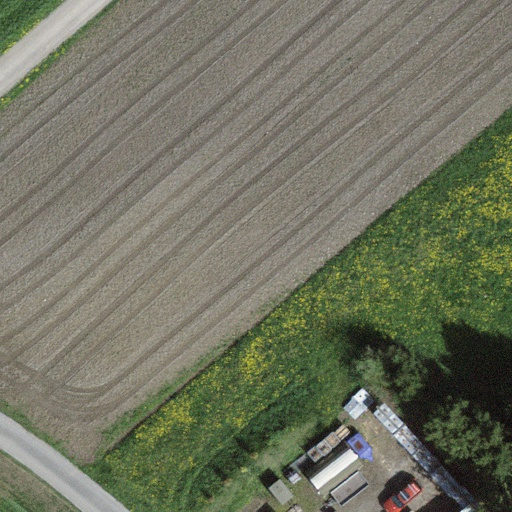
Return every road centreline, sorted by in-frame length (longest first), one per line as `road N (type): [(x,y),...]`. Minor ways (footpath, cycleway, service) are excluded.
road 1 (unclassified): [(105,511),(0,440)]
road 2 (unclassified): [(0,82),(93,0)]
